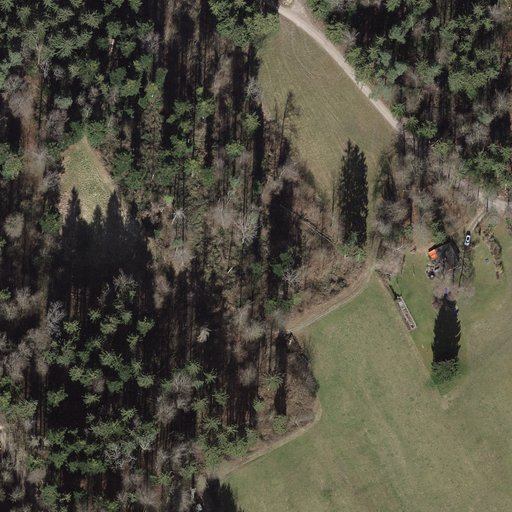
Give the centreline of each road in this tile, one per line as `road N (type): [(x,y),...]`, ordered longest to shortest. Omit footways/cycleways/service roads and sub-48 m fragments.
road 1 (track): [(413,144),(363,289),(278,331),(253,334),(185,277)]
road 2 (track): [(274,0),(303,21),(413,144),(473,195),(511,206)]
